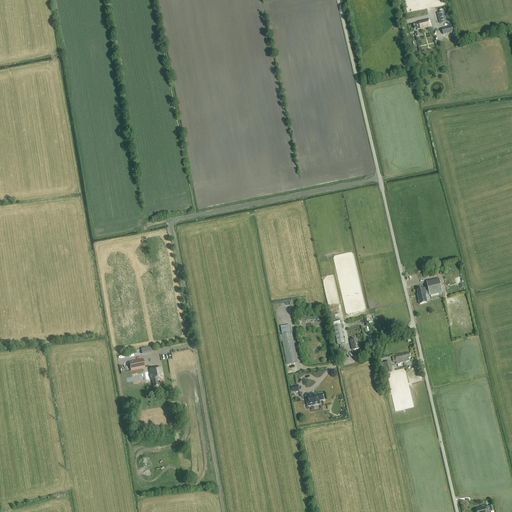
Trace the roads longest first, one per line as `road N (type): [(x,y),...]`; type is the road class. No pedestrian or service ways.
road 1 (track): [(225,511),(172,223),(379,177)]
road 2 (residential): [(414,327),(338,0)]
road 3 (unclassified): [(414,327),(457,511)]
